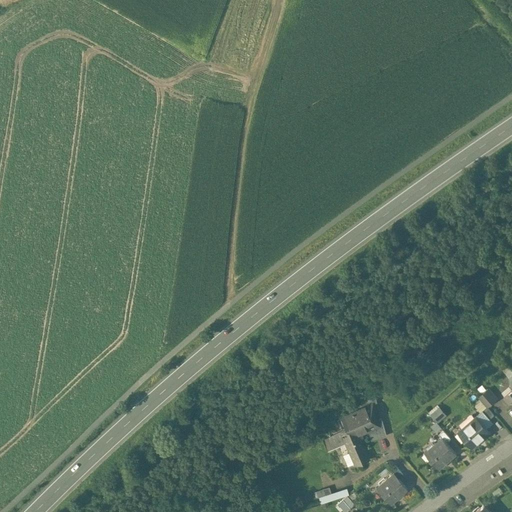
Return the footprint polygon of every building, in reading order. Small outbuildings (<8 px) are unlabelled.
[(488,388),(478,397),(487,406),(487,407),(497,398),(488,388)] [(361,407),(350,412),(351,413),(339,418),(343,427),(347,427),(348,428),(356,425),(358,430),(360,429),(362,430),(363,433),(368,431),(362,413),(373,410),(371,404),(376,402),(374,395),(359,404),(361,407)] [(438,422),(447,414),(438,403),(429,412),(438,422)] [(487,407),(487,406),(482,410),(490,419),(494,415),(487,407)] [(376,420),(373,410),(362,413),(368,431),(369,438),(385,433),(381,419),(376,420)] [(489,432),(475,416),(474,417),(475,417),(458,431),(472,447),(489,432)] [(348,428),(339,432),(344,443),(358,437),(359,440),(362,439),(358,430),(356,425),(348,428)] [(451,439),(443,430),(439,434),(442,437),(447,442),(451,439)] [(339,432),(328,437),(333,449),(344,444),(344,443),(339,432)] [(358,437),(344,443),(344,444),(354,466),(368,460),(359,440),(358,437)] [(442,438),(426,452),(426,451),(425,452),(439,468),(456,453),(447,442),(442,437),(441,437),(442,438)] [(402,474),(395,466),(391,469),(393,471),(399,477),(402,474)] [(393,473),(377,487),(377,486),(376,487),(390,503),(407,487),(399,477),(393,471),(393,472),(393,473)] [(321,503),(348,492),(346,486),(331,492),(328,485),(316,490),(321,503)] [(347,496),(338,503),(346,511),(354,504),(347,496)] [(491,511),(484,503),(474,511),(491,511)]
